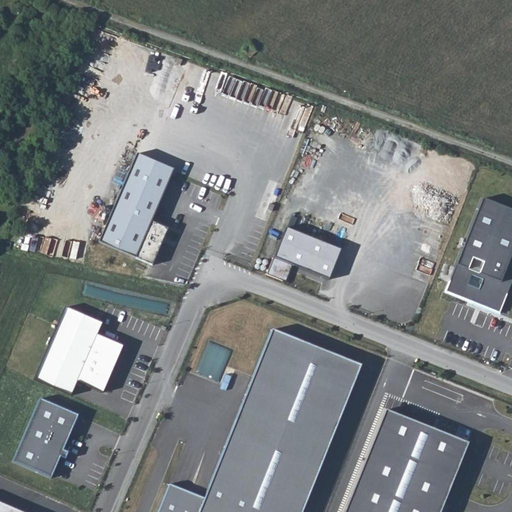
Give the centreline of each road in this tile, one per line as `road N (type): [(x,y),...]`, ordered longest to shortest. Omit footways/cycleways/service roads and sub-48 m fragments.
road 1 (unclassified): [(511,385),(223,278),(200,289),(104,511)]
road 2 (track): [(67,0),(511,163)]
